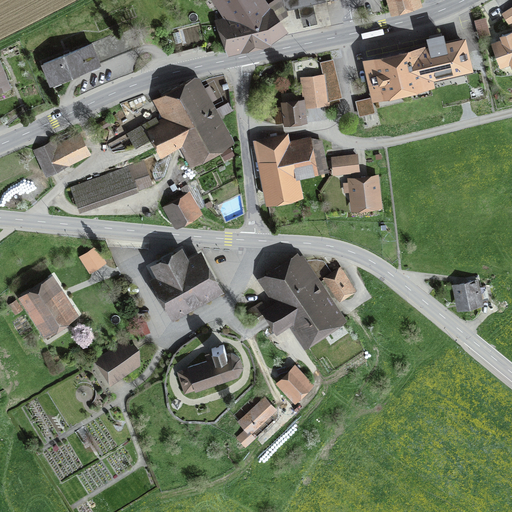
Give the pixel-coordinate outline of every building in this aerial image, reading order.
[(215,0),(227,17),(220,19),(231,48),(246,45),(251,52),(270,39),(284,30),(277,20),(268,6),(263,0),(215,0)] [(277,0),(268,6),(277,20),(287,14),(286,9),(283,0),(277,0)] [(326,0),(325,0),(283,0),(286,9),(299,6),(303,25),(318,22),(313,3),(326,0)] [(391,0),(394,8),(416,2),(415,0),(391,0)] [(483,19),(476,21),(480,35),(487,33),(483,19)] [(104,50),(106,55),(116,51),(138,42),(133,29),(111,38),(110,36),(99,40),(104,50)] [(511,60),(511,63),(511,33),(511,32),(501,36),(503,40),(495,43),(503,63),(511,60)] [(99,40),(91,44),(95,54),(104,50),(99,40)] [(462,41),(421,51),(369,63),(375,88),(376,94),(429,81),(427,76),(468,67),(462,41)] [(43,63),(51,82),(99,62),(95,54),(91,44),(43,63)] [(0,90),(9,86),(6,80),(0,65),(0,90)] [(305,94),(325,91),(323,75),(303,77),(305,94)] [(156,118),(129,133),(136,146),(153,137),(160,150),(184,137),(195,157),(225,140),(205,104),(216,98),(209,86),(198,92),(191,79),(160,96),(172,115),(159,123),(156,118)] [(284,122),(306,120),(303,99),(297,99),(297,104),(282,106),(284,122)] [(288,147),(261,153),(270,198),(297,193),(294,177),(316,173),(309,137),(287,142),(288,147)] [(37,150),(48,172),(63,164),(62,162),(87,149),(82,138),(56,151),(52,143),(37,150)] [(333,157),(334,173),(358,170),(356,154),(333,157)] [(73,187),(80,206),(149,181),(142,162),(73,187)] [(359,181),(352,182),(354,206),(378,203),(375,179),(368,180),(368,178),(365,176),(361,177),(359,180),(359,181)] [(173,223),(174,224),(175,223),(181,220),(192,213),(199,209),(190,192),(183,196),(171,203),(164,207),(173,223)] [(90,270),(104,262),(95,248),(81,257),(90,270)] [(174,312),(218,288),(199,255),(187,262),(181,251),(155,265),(161,276),(156,279),(174,312)] [(254,318),(266,310),(278,328),(293,319),(306,338),(336,318),(296,258),(265,278),(280,301),(268,309),(262,301),(249,310),(254,318)] [(339,297),(354,287),(343,270),(339,269),(326,277),(339,297)] [(22,298),(46,334),(75,314),(51,279),(22,298)] [(476,280),(455,285),(460,306),(481,301),(481,299),(478,286),(476,280)] [(478,286),(481,299),(488,298),(485,285),(478,286)] [(138,364),(124,342),(97,359),(112,381),(138,364)] [(189,373),(181,376),(185,390),(194,387),(195,388),(237,374),(241,366),(239,357),(231,353),(227,354),(224,344),(211,348),(215,358),(208,360),(187,367),(189,373)] [(297,400),(312,386),(295,368),(280,382),(297,400)] [(275,408),(264,397),(239,421),(246,428),(250,432),(275,408)] [(250,432),(246,428),(237,437),(245,445),(254,437),(250,432)]
